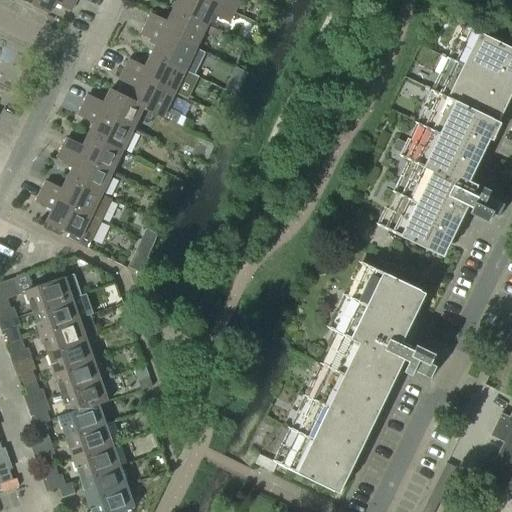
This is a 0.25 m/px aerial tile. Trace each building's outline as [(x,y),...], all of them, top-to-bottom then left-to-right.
[(54,4),(70,11),(74,3),(68,0),(18,0),(49,15),(54,4)] [(235,13),(208,0),(177,0),(173,10),(208,27),(213,17),(229,24),(235,13)] [(208,0),(235,13),(240,3),(234,0),(208,0)] [(167,22),(151,14),(146,25),(197,50),(205,34),(217,40),(220,33),(208,27),(173,10),(167,22)] [(141,35),(157,43),(151,56),(198,79),(201,72),(189,66),(197,50),(146,25),(141,35)] [(434,254),(451,220),(446,218),(453,203),(458,206),(458,205),(472,212),(471,212),(490,221),(493,215),(498,217),(504,205),(488,198),(491,192),(475,184),(472,190),(458,183),(474,151),(468,148),(475,134),(481,137),(482,135),(479,133),(486,119),(489,120),(490,119),(487,117),(494,103),(497,104),(497,102),(492,100),(499,85),(504,88),(505,86),(500,83),(507,69),(511,71),(511,69),(510,69),(511,65),(511,49),(463,25),(406,145),(401,154),(400,157),(408,161),(400,177),(401,177),(377,226),(434,254)] [(145,67),(129,60),(124,70),(175,95),(183,79),(195,85),(198,79),(151,56),(145,67)] [(247,74),(237,69),(234,68),(224,90),(230,92),(236,96),(247,74)] [(135,88),(129,100),(129,101),(144,109),(143,111),(163,120),(164,119),(176,125),(181,114),(169,108),(175,95),(124,70),(119,81),(135,88)] [(104,103),(88,95),(83,106),(134,130),(143,111),(144,109),(129,101),(129,100),(109,91),(104,103)] [(77,116),(93,124),(88,135),(123,152),(134,130),(83,106),(77,116)] [(83,146),(67,138),(62,149),(113,174),(123,152),(88,135),(83,146)] [(397,140),(393,150),(401,154),(406,145),(397,140)] [(56,159),(72,167),(67,178),(102,195),(113,174),(62,149),(56,159)] [(102,195),(67,178),(62,189),(46,182),(41,192),(92,217),(104,222),(105,218),(94,213),(102,195)] [(81,239),(90,221),(101,227),(104,222),(92,217),(41,192),(36,202),(52,210),(46,222),(81,239)] [(153,247),(140,241),(135,253),(148,258),(153,247)] [(328,349),(273,462),(277,464),(331,490),(331,489),(329,487),(336,473),(338,474),(339,472),(334,470),(341,455),(346,458),(347,456),(341,453),(348,439),(354,442),(355,440),(352,439),(359,424),(362,426),(363,424),(360,422),(367,408),(370,409),(371,407),(365,405),(372,390),(378,393),(394,360),(399,363),(396,369),(412,377),(415,372),(430,379),(436,367),(431,365),(434,358),(405,344),(388,336),(395,322),(401,324),(417,290),(359,262),(327,329),(335,333),(327,348),(328,349)] [(81,296),(74,275),(25,291),(32,313),(73,299),(78,297),(81,296)] [(16,278),(0,283),(0,312),(10,309),(7,300),(22,294),(16,278)] [(32,313),(39,333),(45,331),(80,319),(85,318),(78,297),(73,299),(32,313)] [(39,333),(46,354),(87,340),(80,319),(39,333)] [(17,330),(5,334),(8,344),(21,340),(17,330)] [(21,340),(8,344),(12,354),(24,350),(21,340)] [(46,354),(54,374),(94,360),(87,340),(46,354)] [(94,360),(54,374),(61,394),(101,381),(94,360)] [(23,385),(35,381),(31,371),(19,375),(23,385)] [(137,381),(141,391),(152,387),(148,377),(137,381)] [(35,381),(23,385),(26,395),(38,391),(35,381)] [(58,417),(58,418),(108,401),(101,381),(61,394),(67,414),(58,417)] [(58,418),(65,439),(104,425),(98,406),(108,402),(108,401),(58,418)] [(487,461),(478,479),(511,495),(511,410),(509,417),(500,413),(489,436),(503,443),(493,464),(487,461)] [(46,411),(33,416),(37,426),(45,423),(49,422),(46,411)] [(32,427),(36,437),(48,433),(45,423),(37,426),(32,427)] [(65,439),(73,459),(112,446),(104,425),(65,439)] [(112,446),(73,459),(80,480),(119,467),(112,446)] [(51,456),(38,460),(42,470),(54,466),(51,456)] [(259,456),(255,464),(273,473),(277,464),(273,462),(259,456)] [(42,470),(46,480),(58,476),(54,466),(42,470)] [(126,487),(119,467),(80,480),(87,501),(126,487)] [(8,470),(0,473),(0,484),(12,480),(8,470)] [(74,493),(70,483),(58,487),(62,498),(74,493)] [(127,489),(126,487),(87,501),(91,511),(130,511),(130,510),(133,509),(127,489)]
